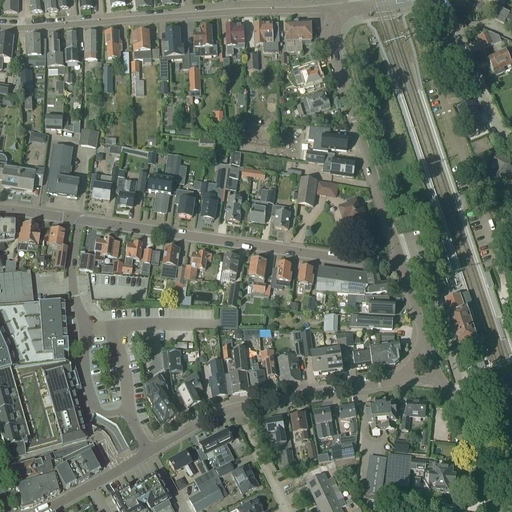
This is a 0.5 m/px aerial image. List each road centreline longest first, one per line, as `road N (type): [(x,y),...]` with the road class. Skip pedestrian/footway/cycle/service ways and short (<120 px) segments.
road 1 (residential): [(0,209),(400,267)]
road 2 (residential): [(339,21),(327,9),(0,29)]
road 3 (unclassified): [(400,267),(336,64),(331,41),(339,21)]
road 4 (unclassified): [(43,511),(236,409)]
road 5 (unclassified): [(236,409),(400,379)]
road 6 (unclassified): [(498,511),(465,411),(452,395)]
road 7 (residential): [(511,139),(490,125),(455,31)]
